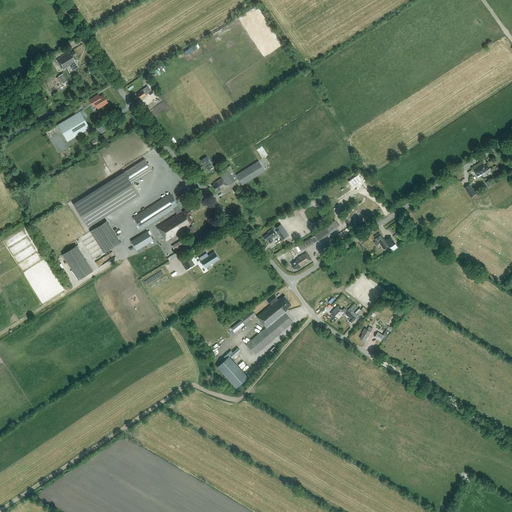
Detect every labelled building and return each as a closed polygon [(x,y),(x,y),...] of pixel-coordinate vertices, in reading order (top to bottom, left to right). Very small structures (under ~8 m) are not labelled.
[(78,61),(75,56),(76,55),(74,51),(69,54),(68,52),(56,60),(63,70),(71,65),(72,66),(71,67),(73,70),(78,68),(76,64),(75,63),(78,61)] [(42,73),(37,64),(31,68),(37,76),(42,73)] [(59,76),(63,84),(67,81),(62,74),(59,76)] [(151,91),(149,89),(147,86),(141,91),(141,92),(137,94),(140,99),(151,91)] [(100,97),(98,95),(90,99),(94,106),(96,105),(98,108),(101,106),(102,106),(103,106),(103,105),(107,103),(103,95),(100,97)] [(67,141),(90,128),(89,128),(92,126),(89,120),(86,122),(80,111),(57,125),(67,141)] [(210,170),(215,166),(208,156),(203,159),(210,170)] [(131,183),(152,170),(145,159),(73,205),(87,227),(138,195),(131,183)] [(264,171),(258,161),(236,175),(230,165),(219,172),(222,178),(214,183),(215,184),(212,186),(216,192),(221,189),(222,190),(228,186),(227,185),(238,178),(242,185),(264,171)] [(485,173),(485,172),(489,169),(487,165),(485,166),(483,163),(473,169),(478,177),(485,173)] [(469,184),(464,188),(471,197),(476,194),(469,184)] [(246,186),(237,193),(240,198),(244,196),(251,206),(255,203),(248,193),(247,192),(249,190),(246,186)] [(178,206),(170,194),(133,217),(141,230),(174,209),(177,215),(157,227),(166,241),(173,237),(174,236),(188,227),(187,226),(191,224),(195,222),(190,214),(193,212),(190,208),(182,213),(182,211),(182,212),(178,206)] [(104,253),(121,243),(107,221),(90,231),(104,253)] [(281,228),(276,231),(282,239),(287,236),(281,228)] [(270,243),(273,241),(272,239),(277,235),(273,229),(267,233),(268,234),(263,237),(266,241),(267,240),(270,243)] [(153,240),(147,231),(131,241),(137,250),(153,240)] [(395,244),(391,237),(385,240),(383,242),(382,240),(383,239),(382,237),(380,233),(374,237),(377,241),(374,242),(376,246),(380,243),(384,250),(389,246),(390,247),(395,244)] [(311,238),(298,245),(301,251),(314,243),(311,238)] [(172,246),(174,250),(185,244),(182,239),(172,246)] [(62,255),(78,280),(93,271),(77,245),(62,255)] [(200,261),(205,268),(219,259),(214,251),(208,255),(207,253),(199,258),(200,260),(200,261)] [(114,252),(96,261),(99,267),(107,263),(108,266),(113,263),(111,257),(115,255),(114,252)] [(184,256),(188,262),(193,258),(189,252),(184,256)] [(297,269),(312,260),(306,252),(296,259),(297,261),(291,264),(295,269),(297,268),(297,269)] [(271,305),(257,317),(266,328),(246,345),(254,354),(293,322),(285,313),(287,311),(287,310),(288,309),(287,308),(292,305),(285,296),(281,299),(281,298),(278,300),(277,299),(277,298),(274,295),(268,301),(271,305)] [(355,303),(348,310),(351,313),(352,314),(359,307),(355,303)] [(335,322),(344,312),(338,306),(331,314),(333,316),(331,318),(335,322)] [(256,315),(251,309),(241,318),(246,323),(256,315)] [(348,310),(345,313),(350,318),(352,317),(355,320),(357,318),(356,318),(356,317),(353,315),(352,314),(351,313),(348,310)] [(241,320),(231,328),(234,332),(244,324),(241,320)] [(365,328),(362,333),(363,334),(360,338),(364,341),(365,339),(367,340),(371,332),(373,328),(370,326),(367,330),(365,328)] [(382,340),(382,339),(384,340),(388,334),(390,332),(391,333),(393,329),(388,327),(385,332),(383,335),(378,332),(375,338),(381,341),(382,340)] [(229,356),(232,353),(231,351),(224,357),(225,359),(229,356)] [(216,367),(235,388),(248,377),(229,356),(225,359),(216,367)]
